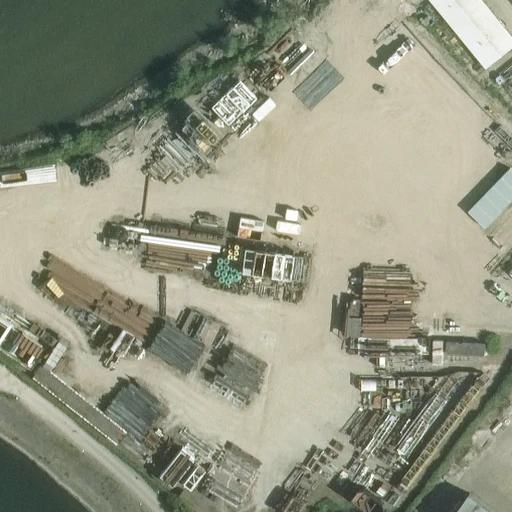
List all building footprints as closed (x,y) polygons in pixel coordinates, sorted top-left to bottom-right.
[(511,45),(511,34),(484,0),(430,0),(486,67),(511,45)] [(351,12),(351,26),(365,26),(365,37),(375,36),(374,11),(351,12)] [(421,80),(446,53),(410,21),(385,48),(421,80)] [(248,48),(269,74),(281,64),(260,38),(248,48)] [(297,49),(285,61),(317,93),(329,82),(297,49)] [(241,55),(231,64),(279,116),(289,107),(241,55)] [(222,110),(240,95),(220,71),(202,86),(222,110)] [(464,90),(479,107),(491,97),(476,79),(464,90)] [(165,119),(145,118),(144,137),(165,137),(165,119)] [(85,144),(49,154),(54,169),(90,159),(85,144)] [(239,228),(235,255),(288,261),(291,234),(239,228)] [(39,293),(38,279),(22,279),(17,273),(6,283),(0,279),(0,274),(9,275),(9,251),(0,246),(0,329),(6,332),(16,323),(16,337),(29,326),(20,342),(29,353),(45,325),(23,312),(23,303),(31,307),(39,293)] [(91,328),(105,306),(96,300),(82,322),(91,328)] [(53,326),(63,331),(71,313),(61,309),(53,326)] [(428,321),(354,319),(354,336),(428,338),(428,321)] [(191,360),(211,328),(201,322),(181,353),(191,360)] [(156,344),(161,335),(147,328),(143,337),(156,344)] [(491,511),(468,494),(454,511),(491,511)]
